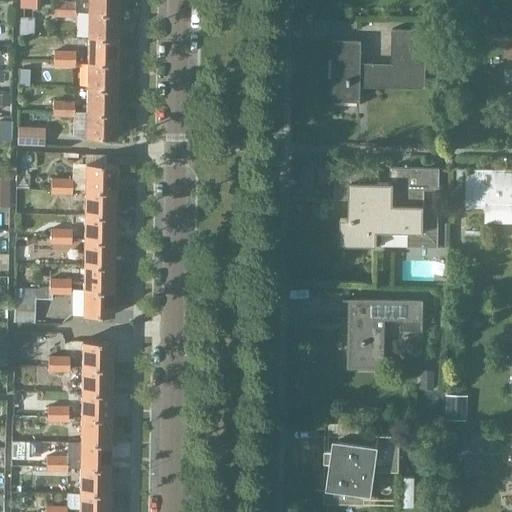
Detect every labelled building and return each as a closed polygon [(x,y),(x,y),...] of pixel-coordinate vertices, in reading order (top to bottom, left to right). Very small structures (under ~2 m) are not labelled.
[(65,15),(65,0),(55,0),(54,15),(65,15)] [(117,0),(74,0),(65,0),(65,15),(75,15),(75,10),(87,10),(117,11),(117,0)] [(117,36),(117,11),(87,10),(87,36),(117,36)] [(425,49),(425,29),(391,28),(391,43),(392,43),(392,64),(372,64),(368,62),(360,62),(361,40),(333,39),(332,83),(333,83),(333,105),(334,105),(334,101),(357,101),(357,105),(358,106),(358,86),(423,87),(424,49),(425,49)] [(116,61),(117,36),(87,36),(86,61),(116,61)] [(64,65),(64,51),(54,50),(53,64),(64,65)] [(64,51),(64,65),(74,65),(75,51),(64,51)] [(116,86),(116,61),(86,61),(86,86),(116,86)] [(115,111),(116,86),(86,86),(86,111),(115,111)] [(63,115),(63,101),(52,100),(52,114),(63,115)] [(63,101),(63,115),(73,115),(74,101),(63,101)] [(115,137),(115,111),(86,111),(85,136),(115,137)] [(42,127),(17,126),(17,144),(42,144),(42,127)] [(84,188),(114,189),(115,163),(84,163),(84,188)] [(378,167),(341,166),(340,199),(348,200),(348,219),(340,219),(339,245),(376,246),(377,231),(421,232),(421,247),(437,247),(438,223),(423,222),(423,189),(433,190),(433,197),(438,197),(439,168),(389,167),(389,183),(377,183),(378,167)] [(511,169),(466,168),(465,201),(485,201),(484,221),(511,221),(511,169)] [(62,192),(62,178),(51,178),(51,192),(62,192)] [(72,179),(62,178),(62,192),(72,192),(72,179)] [(114,214),(114,189),(84,188),(84,214),(114,214)] [(113,240),(114,214),(84,214),(83,216),(83,239),(113,240)] [(61,242),(61,228),(50,228),(50,242),(61,242)] [(61,228),(61,242),(71,242),(71,228),(61,228)] [(113,265),(113,240),(83,239),(83,264),(113,265)] [(112,290),(113,265),(83,264),(82,290),(112,290)] [(59,292),(60,278),(49,278),(49,285),(35,288),(13,287),(12,322),(33,323),(33,298),(49,299),(49,292),(59,292)] [(60,278),(59,292),(70,292),(70,278),(60,278)] [(112,315),(112,290),(82,290),(82,314),(112,315)] [(346,368),(382,369),(383,319),(401,320),(401,327),(422,330),(423,299),(348,298),(348,354),(346,354),(346,368)] [(36,355),(36,336),(22,336),(21,354),(36,355)] [(81,366),(111,367),(111,341),(81,340),(81,366)] [(58,370),(58,356),(48,355),(47,369),(58,370)] [(58,356),(58,370),(68,370),(69,356),(58,356)] [(110,392),(111,367),(81,366),(80,391),(110,392)] [(110,417),(110,392),(80,391),(80,402),(68,402),(67,406),(57,406),(57,420),(67,420),(67,416),(80,416),(110,417)] [(57,420),(57,406),(47,406),(46,420),(57,420)] [(109,442),(110,417),(80,416),(79,441),(109,442)] [(397,508),(399,436),(317,434),(317,435),(339,436),(339,441),(333,440),(332,450),(328,450),(328,461),(325,461),(324,493),(335,493),(335,503),(353,503),(353,493),(364,493),(371,494),(374,471),(397,471),(396,508),(397,508)] [(109,467),(109,442),(79,441),(79,452),(66,453),(66,456),(67,456),(66,466),(79,466),(109,467)] [(27,442),(10,442),(10,458),(26,459),(27,442)] [(56,469),(56,456),(46,456),(46,469),(56,469)] [(67,456),(66,456),(56,456),(56,469),(66,470),(66,466),(67,456)] [(78,484),(78,492),(108,492),(109,467),(79,466),(78,484)] [(108,511),(108,492),(78,492),(78,494),(77,511),(108,511)]
